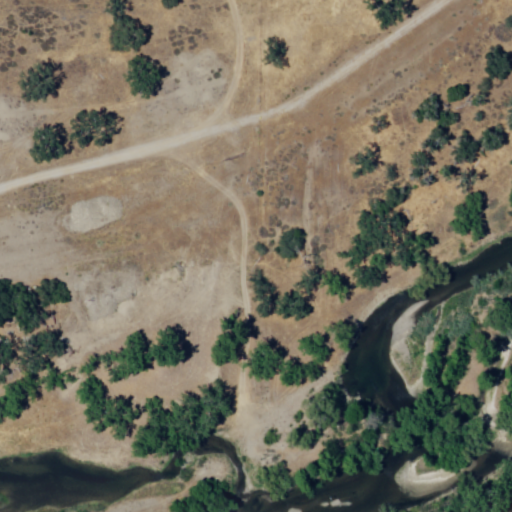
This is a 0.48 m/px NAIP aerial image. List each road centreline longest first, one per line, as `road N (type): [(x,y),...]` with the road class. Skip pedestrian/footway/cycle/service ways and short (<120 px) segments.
road 1 (residential): [(433,0),(289,96),(221,130),(111,163),(49,170),(0,190)]
road 2 (track): [(221,130),(241,32),(229,0)]
